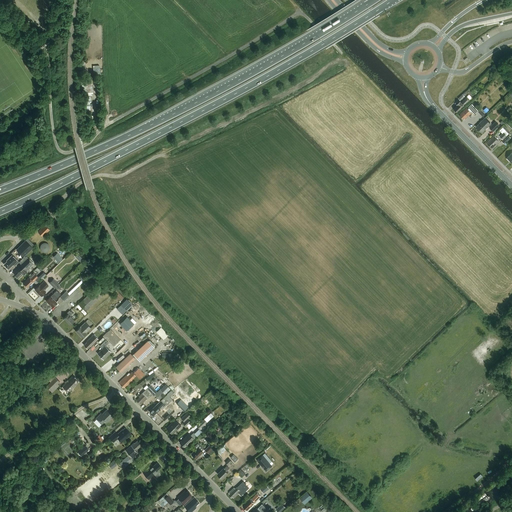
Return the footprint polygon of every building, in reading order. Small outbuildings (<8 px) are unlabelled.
[(92,81),(91,81),(90,78),(80,79),(82,97),(93,96),(92,81)] [(457,112),(469,100),(466,97),(461,102),(459,101),(456,104),(457,106),(454,109),(457,112)] [(478,111),(476,109),(480,106),(478,103),(474,107),(472,104),(468,108),(469,108),(468,109),(466,108),(460,114),(461,115),(460,116),(463,119),(464,118),(465,119),(471,113),(470,112),(471,111),(474,114),(478,111)] [(491,124),(484,118),(475,126),(482,133),(491,124)] [(493,132),(499,126),(495,122),(489,128),(493,132)] [(500,137),(502,140),(509,134),(503,128),(499,131),(502,134),(500,137)] [(488,144),(491,147),(492,149),(493,148),(500,141),(494,136),(488,142),(489,143),(488,144)] [(511,138),(508,136),(502,142),(504,144),(511,138)] [(45,225),(38,232),(42,237),(49,230),(45,225)] [(25,240),(16,250),(23,257),(33,248),(25,240)] [(41,245),(40,248),(41,250),(43,252),(45,253),(48,252),(49,249),(50,247),(48,244),(46,243),(43,243),(41,245)] [(60,251),(53,257),(59,262),(65,257),(60,251)] [(17,261),(12,255),(6,261),(7,261),(4,264),(8,268),(12,264),(13,265),(17,261)] [(21,268),(14,274),(17,277),(21,273),(23,275),(26,272),(26,271),(30,267),(33,264),(26,256),(25,257),(24,257),(19,262),(21,265),(20,267),(21,268)] [(23,283),(27,287),(30,284),(30,285),(33,282),(33,281),(37,277),(34,273),(29,277),(23,283)] [(80,278),(61,297),(64,300),(86,279),(83,276),(80,278)] [(53,279),(49,283),(54,289),(59,284),(53,279)] [(48,286),(44,281),(39,286),(39,285),(35,290),(41,296),(46,291),(44,290),(48,286)] [(85,311),(103,295),(96,287),(78,304),(85,311)] [(51,297),(46,301),(52,307),(56,303),(56,302),(54,300),(59,296),(60,294),(57,290),(50,296),(51,297)] [(120,301),(123,297),(117,290),(113,294),(120,301)] [(127,299),(121,305),(127,311),(132,305),(127,299)] [(72,314),(69,311),(66,313),(67,314),(63,318),(69,324),(73,320),(69,316),(72,314)] [(134,324),(127,317),(119,324),(126,331),(134,324)] [(86,322),(82,325),(80,327),(75,331),(81,337),(91,328),(86,322)] [(155,332),(163,339),(168,335),(160,327),(155,332)] [(84,345),(87,349),(90,346),(94,343),(98,339),(94,336),(91,339),(90,338),(88,341),(84,345)] [(108,343),(105,340),(99,346),(102,349),(97,354),(103,359),(102,361),(103,360),(111,352),(105,346),(108,343)] [(134,344),(133,343),(127,348),(130,351),(141,342),(139,340),(134,344)] [(148,340),(133,354),(139,361),(140,361),(154,348),(148,341),(148,340)] [(130,353),(115,367),(120,372),(135,358),(130,353)] [(136,375),(139,379),(144,374),(138,368),(133,373),(136,375)] [(131,380),(133,378),(136,375),(133,373),(132,371),(127,376),(126,375),(120,382),(121,383),(120,384),(123,388),(124,387),(125,387),(132,380),(131,380)] [(57,384),(59,381),(55,377),(46,386),(52,392),(59,385),(57,384)] [(74,378),(72,377),(62,387),(68,393),(78,383),(77,381),(78,380),(75,377),(74,378)] [(152,394),(151,394),(154,391),(150,387),(147,389),(142,394),(139,397),(139,398),(136,401),(139,404),(140,403),(141,404),(147,399),(152,394)] [(155,394),(159,399),(167,392),(162,387),(155,394)] [(167,395),(161,401),(156,405),(149,412),(153,416),(156,413),(160,410),(159,409),(164,404),(163,404),(164,403),(166,405),(172,400),(169,397),(173,393),(171,390),(167,394),(167,395)] [(112,416),(106,410),(101,415),(101,414),(96,419),(101,424),(105,421),(106,422),(112,416)] [(187,413),(181,419),(183,422),(190,416),(187,413)] [(204,419),(196,426),(199,429),(206,422),(204,419)] [(181,426),(175,420),(166,428),(172,434),(181,426)] [(131,434),(125,428),(122,430),(117,434),(115,432),(109,437),(113,442),(118,438),(121,443),(131,434)] [(204,434),(206,441),(215,439),(212,432),(204,434)] [(197,436),(193,433),(191,436),(189,434),(180,443),(184,447),(193,439),(194,439),(197,436)] [(136,453),(134,452),(141,446),(137,441),(133,445),(132,444),(125,451),(129,454),(132,457),(136,453)] [(204,449),(198,443),(195,447),(196,449),(191,454),(196,459),(203,453),(202,451),(204,449)] [(205,450),(208,453),(210,455),(215,449),(213,447),(210,445),(205,450)] [(217,451),(221,455),(227,449),(223,445),(217,451)] [(78,452),(81,456),(89,450),(86,446),(78,452)] [(257,460),(266,472),(272,466),(263,455),(257,460)] [(127,456),(121,461),(122,462),(120,463),(122,466),(129,459),(127,456)] [(113,460),(108,464),(111,469),(117,464),(113,460)] [(149,479),(154,475),(157,477),(160,474),(157,471),(157,470),(161,467),(157,463),(153,466),(152,465),(146,470),(143,473),(144,474),(147,478),(148,477),(149,479)] [(229,468),(227,466),(224,469),(224,468),(218,474),(222,479),(228,473),(226,471),(229,468)] [(135,478),(141,473),(139,470),(133,475),(135,478)] [(246,484),(243,481),(235,489),(234,488),(229,493),(230,494),(229,495),(231,497),(232,496),(233,498),(240,491),(241,489),(246,484)] [(260,489),(264,494),(270,489),(266,484),(260,489)] [(191,495),(188,491),(186,493),(185,491),(178,498),(184,504),(191,498),(189,496),(191,495)] [(307,492),(300,499),(305,504),(312,498),(307,492)] [(260,496),(257,493),(251,500),(250,499),(243,506),(247,510),(254,503),(253,503),(260,496)] [(166,494),(160,500),(165,505),(168,502),(170,505),(174,501),(166,494)] [(490,494),(468,508),(470,511),(473,511),(493,499),(490,494)] [(198,503),(194,498),(184,506),(189,511),(191,511),(196,508),(194,507),(198,503)] [(265,505),(263,503),(257,509),(257,508),(252,511),(260,511),(265,505)]
